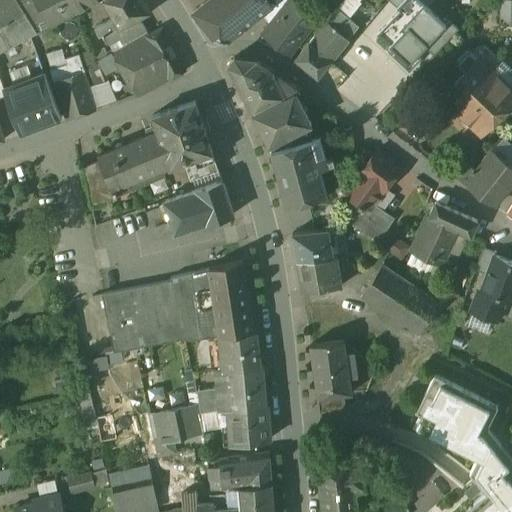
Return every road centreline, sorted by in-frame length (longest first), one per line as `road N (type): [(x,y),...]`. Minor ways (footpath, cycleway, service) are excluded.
road 1 (residential): [(203,59),(249,50),(290,71),(511,229)]
road 2 (residential): [(210,74),(265,223),(291,418)]
road 3 (unknown): [(291,418),(46,449)]
road 4 (residential): [(210,74),(0,147)]
road 5 (residential): [(291,418),(331,426),(407,461),(418,511)]
